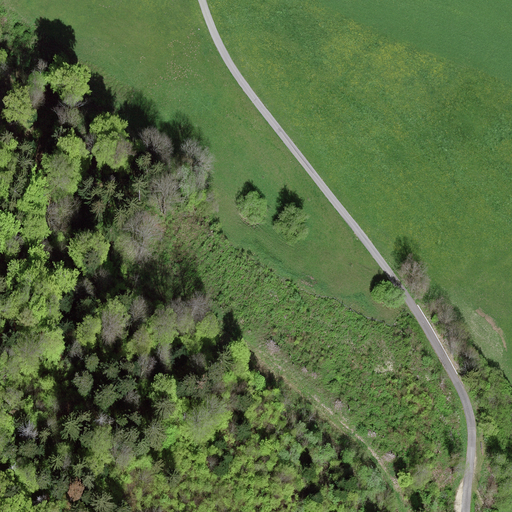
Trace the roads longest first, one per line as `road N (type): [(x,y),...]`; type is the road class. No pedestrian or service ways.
road 1 (unclassified): [(202,0),(231,65),(398,284),(459,384),(472,430),(467,511)]
road 2 (track): [(402,511),(376,462),(332,412),(233,330),(126,261)]
